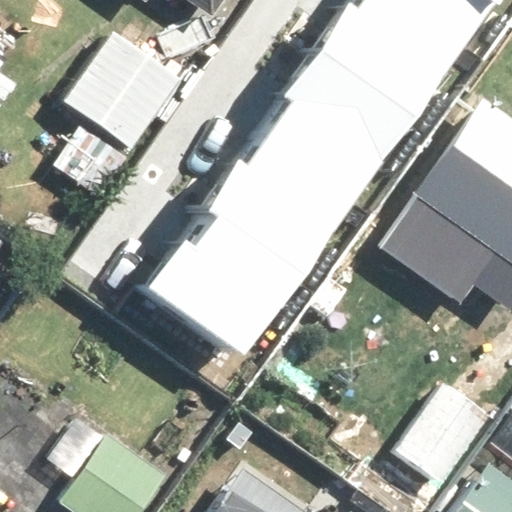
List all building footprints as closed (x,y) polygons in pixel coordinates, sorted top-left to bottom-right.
[(324,0),(124,283),(228,356),(479,0),(324,0)] [(174,0),(211,25),(228,0),(174,0)] [(105,35),(54,100),(118,149),(169,84),(105,35)] [(511,113),(478,91),(406,199),(511,269),(511,113)] [(434,382),(387,449),(443,489),(490,421),(434,382)] [(62,500),(80,511),(122,511),(151,469),(104,438),(62,500)] [(288,511),(221,466),(188,511),(288,511)] [(511,511),(511,486),(488,467),(451,511),(511,511)]
